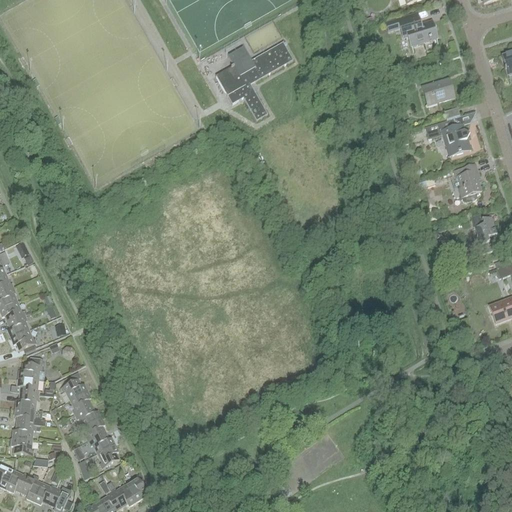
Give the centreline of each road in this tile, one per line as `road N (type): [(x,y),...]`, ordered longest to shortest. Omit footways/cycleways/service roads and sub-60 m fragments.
road 1 (track): [(312,0),(427,359)]
road 2 (residential): [(511,167),(468,30)]
